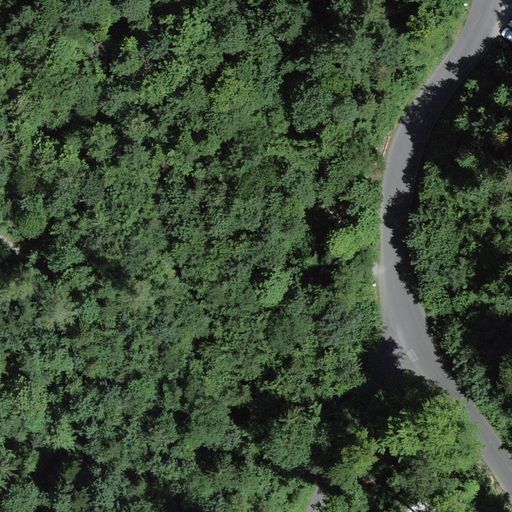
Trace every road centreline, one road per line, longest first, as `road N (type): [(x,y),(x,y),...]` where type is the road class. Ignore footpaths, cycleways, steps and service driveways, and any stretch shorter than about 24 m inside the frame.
road 1 (tertiary): [(406,321),(391,263),(400,157),(480,33),(489,0)]
road 2 (unclassified): [(406,321),(319,511)]
road 3 (tertiary): [(511,479),(406,321)]
